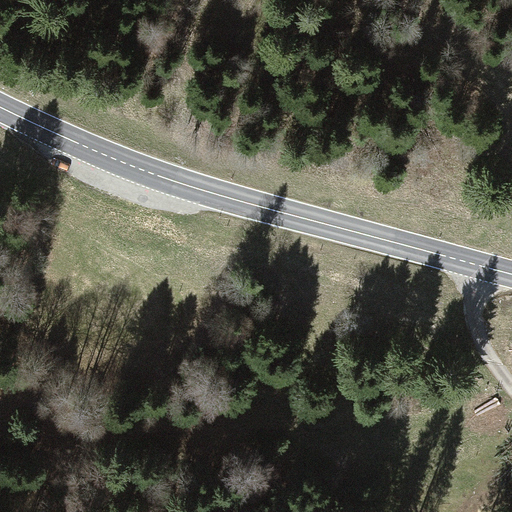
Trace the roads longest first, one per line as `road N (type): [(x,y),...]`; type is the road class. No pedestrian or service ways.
road 1 (secondary): [(0,106),(210,197),(511,282)]
road 2 (track): [(469,273),(477,331),(511,386)]
